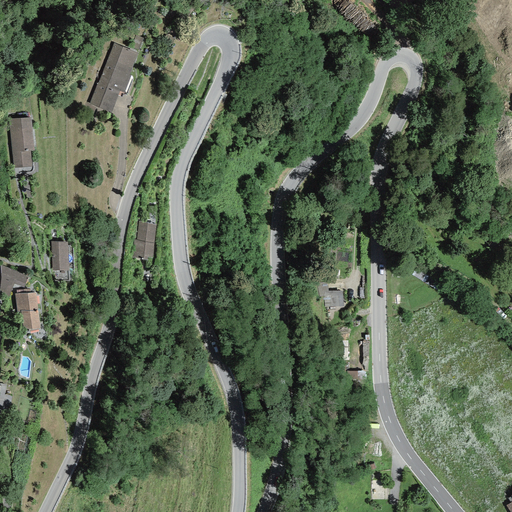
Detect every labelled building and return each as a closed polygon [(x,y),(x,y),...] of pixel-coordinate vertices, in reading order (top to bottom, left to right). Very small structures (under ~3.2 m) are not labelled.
[(138,50),(143,38),(136,35),(131,47),(138,50)] [(139,53),(114,43),(98,83),(97,82),(89,103),(111,112),(119,91),(124,93),(139,53)] [(31,116),(8,119),(13,169),(32,167),(30,151),(34,150),(31,116)] [(153,258),(157,223),(138,221),(136,240),(134,240),(132,258),(146,260),(146,257),(153,258)] [(67,241),(51,241),(52,271),(69,270),(67,241)] [(29,276),(0,265),(0,266),(1,278),(0,286),(0,288),(0,289),(9,297),(14,284),(24,288),(29,276)] [(344,285),(324,286),(325,304),(345,303),(344,285)] [(36,293),(15,293),(19,328),(40,328),(36,293)]
